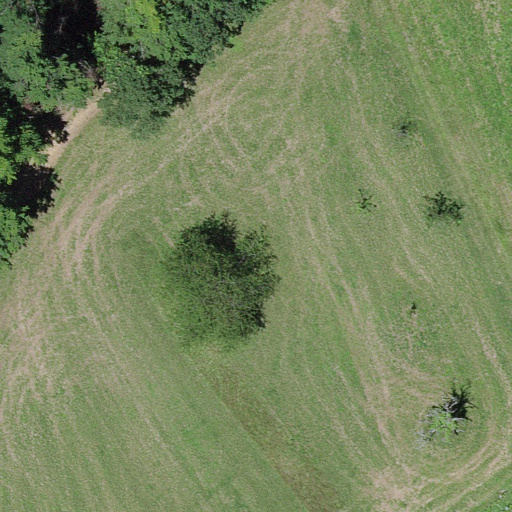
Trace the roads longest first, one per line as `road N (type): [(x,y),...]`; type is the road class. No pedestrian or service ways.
road 1 (track): [(511,283),(403,59),(383,0)]
road 2 (track): [(0,206),(78,118),(218,0)]
